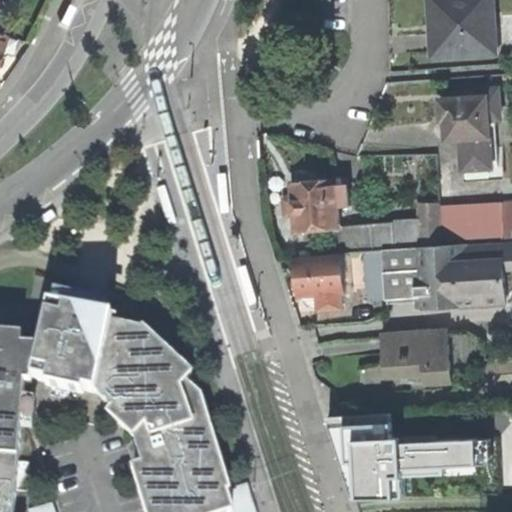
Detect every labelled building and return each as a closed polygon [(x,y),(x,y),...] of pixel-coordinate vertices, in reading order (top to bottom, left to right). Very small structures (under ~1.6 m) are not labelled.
[(437,55),(494,51),(490,0),(429,0),(431,11),(431,18),(434,18),(437,55)] [(64,23),(68,25),(76,5),(69,2),(62,17),(60,22),(64,23)] [(498,120),(502,120),(500,90),(479,91),(480,99),(443,101),(444,114),(444,123),(448,123),(449,142),(463,141),(465,172),(501,170),(498,120)] [(502,181),(501,170),(465,172),(466,184),(502,181)] [(223,173),(218,173),(222,212),(230,211),(227,177),(227,172),(223,173)] [(298,232),(339,229),(339,226),(338,207),(348,206),(346,185),(335,186),(335,180),(294,183),(295,204),(298,232)] [(179,229),(183,227),(171,190),(163,193),(164,197),(173,225),(175,230),(179,229)] [(511,203),(502,204),(501,201),(440,205),(442,239),(504,236),(504,238),(511,238),(511,203)] [(442,247),(442,239),(440,205),(440,203),(419,204),(420,224),(415,225),(414,218),(397,219),(397,223),(339,226),(339,229),(342,253),(350,252),(442,247)] [(46,213),(43,210),(25,221),(30,228),(43,220),(48,217),(46,213)] [(511,241),(442,247),(350,252),(353,288),(370,288),(371,294),(377,300),(425,297),(426,309),(479,305),(506,303),(505,282),(511,281),(511,241)] [(344,289),(353,288),(350,252),(342,253),(344,289)] [(344,289),(342,253),(295,256),(297,280),(298,297),(312,295),(313,310),(342,307),(341,293),(345,293),(344,289)] [(243,264),(239,266),(251,303),(259,300),(249,268),(247,263),(243,264)] [(65,304),(64,309),(106,319),(108,313),(102,311),(94,293),(74,305),(65,304)] [(226,490),(229,490),(201,397),(185,383),(193,376),(145,331),(143,333),(113,326),(114,320),(106,319),(64,309),(50,305),(40,348),(23,346),(24,336),(0,334),(0,511),(15,511),(17,491),(19,462),(22,427),(25,398),(26,383),(33,384),(34,379),(49,382),(85,391),(97,394),(115,410),(110,416),(121,426),(136,440),(144,465),(135,469),(148,511),(230,511),(232,511),(226,490)] [(428,385),(454,384),(451,333),(386,337),(387,360),(388,378),(427,375),(428,385)] [(84,396),(85,391),(49,382),(47,388),(84,396)] [(35,399),(25,398),(22,427),(32,428),(35,399)] [(391,415),(330,419),(335,440),(393,437),(391,415)] [(353,499),(405,496),(405,476),(446,473),(446,466),(479,464),(478,438),(440,440),(439,434),(393,437),(335,440),(340,457),(353,499)] [(491,437),(478,438),(479,464),(492,464),(491,437)] [(30,463),(19,462),(17,491),(28,492),(30,463)] [(257,511),(248,483),(229,490),(226,490),(232,511),(257,511)]
